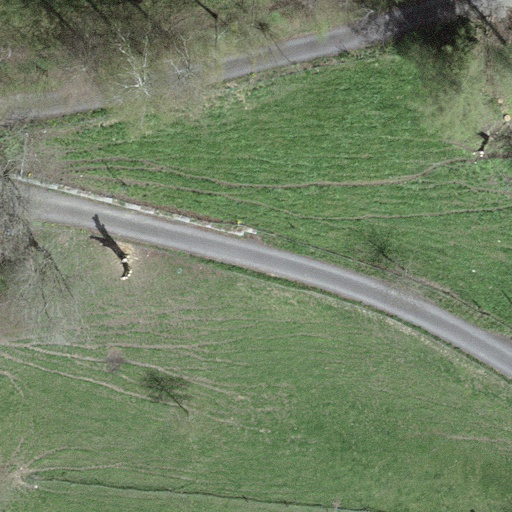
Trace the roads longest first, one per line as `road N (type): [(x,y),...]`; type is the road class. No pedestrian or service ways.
road 1 (track): [(511,366),(408,307),(340,282),(0,197)]
road 2 (track): [(0,119),(245,63),(464,0)]
